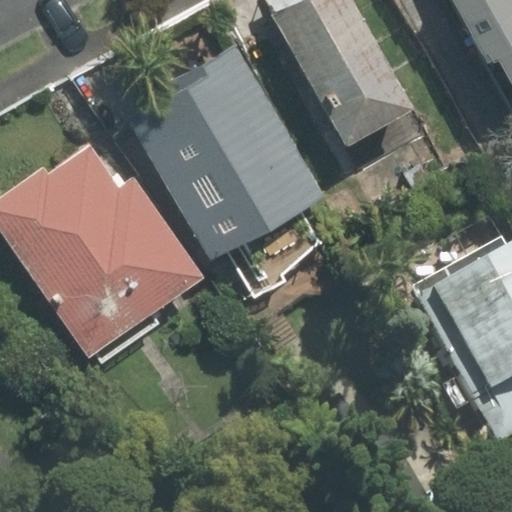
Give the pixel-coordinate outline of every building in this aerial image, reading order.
[(276,0),(267,5),(342,139),(409,102),(352,0),(276,0)] [(511,0),(451,0),(482,53),(488,49),(503,75),(511,69),(511,0)] [(299,201),(321,189),(240,46),(123,112),(203,255),(236,236),(248,257),(311,222),(299,201)] [(40,160),(0,187),(0,229),(84,350),(201,270),(130,167),(115,178),(87,138),(45,167),(40,160)] [(511,432),(511,250),(507,242),(409,296),(493,444),(511,432)] [(389,436),(350,457),(380,511),(417,511),(429,506),(389,436)]
